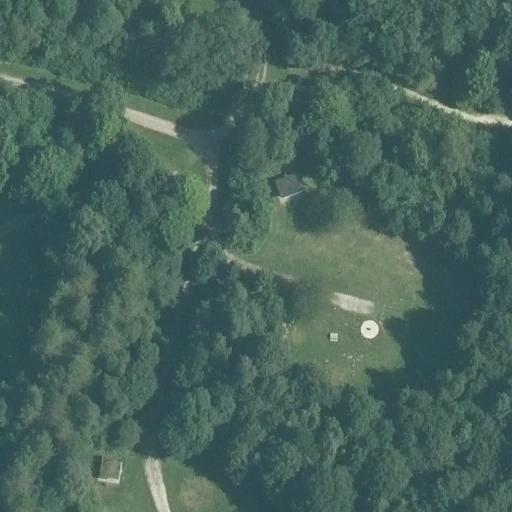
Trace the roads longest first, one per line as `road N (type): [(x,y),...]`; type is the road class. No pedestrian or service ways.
road 1 (track): [(0,92),(210,147),(240,123),(264,81),(337,76),(511,131)]
road 2 (track): [(137,470),(200,252)]
road 3 (track): [(210,147),(216,168),(200,252),(268,282)]
road 4 (track): [(45,213),(112,181),(132,126)]
